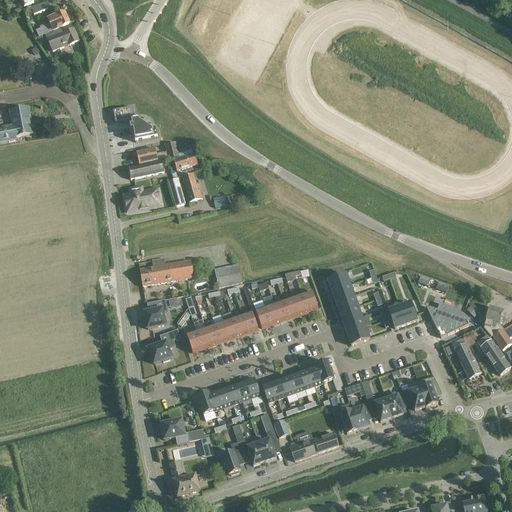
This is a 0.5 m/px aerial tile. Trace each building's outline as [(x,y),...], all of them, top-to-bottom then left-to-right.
[(47,2),(31,9),(33,16),(50,9),(47,2)] [(47,21),(49,25),(46,27),(45,25),(39,27),(40,29),(35,32),(39,38),(52,32),(53,33),(63,28),(62,27),(70,23),(65,13),(57,16),(47,21)] [(53,53),(62,49),(68,46),(79,42),(73,29),(64,33),(62,29),(45,37),(45,36),(38,39),(41,46),(48,43),(53,53)] [(69,88),(76,85),(78,84),(73,74),(64,78),(69,88)] [(158,139),(156,131),(138,119),(135,120),(133,108),(113,112),(116,124),(131,121),(132,123),(133,123),(134,127),(130,128),(131,132),(133,132),(136,143),(158,139)] [(29,110),(10,113),(13,127),(0,129),(0,142),(16,140),(16,138),(33,134),(29,110)] [(158,162),(168,160),(168,161),(179,158),(176,143),(165,146),(166,153),(157,155),(155,150),(136,154),(139,167),(158,162)] [(194,154),(173,161),(177,173),(198,166),(194,154)] [(131,181),(164,174),(161,162),(129,169),(131,181)] [(199,194),(193,175),(182,179),(189,204),(203,200),(201,194),(199,194)] [(178,180),(168,183),(175,209),(186,206),(178,180)] [(142,194),(141,189),(131,191),(132,196),(125,197),(128,214),(161,208),(158,191),(142,194)] [(227,197),(213,200),(215,209),(229,206),(227,197)] [(191,262),(165,267),(164,259),(152,261),(153,269),(140,271),(143,288),(194,279),(191,262)] [(238,265),(214,270),(218,290),(243,285),(238,265)] [(294,274),(285,276),(287,283),(295,280),(295,278),(294,274)] [(328,282),(332,293),(350,286),(346,275),(328,282)] [(419,286),(447,295),(449,288),(422,278),(419,286)] [(266,283),(258,286),(260,292),(268,289),(266,283)] [(350,286),(332,293),(336,304),(354,297),(350,286)] [(301,295),(308,314),(317,310),(312,293),(305,296),(304,294),(301,295)] [(299,317),(308,314),(301,295),(292,298),(299,317)] [(354,297),(336,304),(340,314),(357,308),(354,297)] [(289,320),(299,317),(292,298),(283,302),(289,320)] [(190,300),(185,301),(189,311),(194,309),(190,300)] [(146,322),(144,322),(145,329),(147,329),(147,330),(166,326),(164,316),(169,315),(166,301),(147,305),(149,313),(144,314),(146,322)] [(280,323),(289,320),(283,302),(274,305),(280,323)] [(411,304),(399,308),(406,326),(417,322),(411,304)] [(430,309),(427,310),(441,340),(469,326),(466,322),(463,320),(460,321),(457,314),(439,308),(440,305),(439,304),(437,311),(430,309)] [(271,326),(280,323),(274,305),(265,308),(271,326)] [(473,305),(467,311),(474,318),(480,312),(473,305)] [(261,330),(271,326),(265,308),(255,311),(261,330)] [(357,308),(340,314),(343,325),(361,319),(357,308)] [(395,330),(406,326),(399,308),(388,312),(395,330)] [(486,321),(485,327),(484,329),(491,338),(491,337),(492,338),(492,337),(502,330),(503,330),(500,325),(503,312),(490,308),(486,321)] [(242,316),(248,334),(258,331),(251,313),(242,316)] [(239,338),(248,334),(242,316),(232,319),(239,338)] [(230,341),(239,338),(232,319),(223,322),(230,341)] [(361,319),(343,325),(347,336),(365,329),(361,319)] [(214,326),(213,322),(203,325),(205,329),(211,347),(220,344),(214,326)] [(220,344),(230,341),(223,322),(214,326),(220,344)] [(492,337),(492,338),(502,352),(511,345),(511,344),(509,340),(511,338),(511,324),(503,331),(502,330),(492,337)] [(202,350),(211,347),(205,329),(196,332),(202,350)] [(369,341),(365,329),(347,336),(351,347),(369,341)] [(163,345),(149,350),(154,365),(163,362),(164,364),(171,362),(170,359),(172,359),(169,351),(176,348),(174,342),(181,340),(178,331),(160,337),(163,345)] [(192,354),(202,350),(196,332),(193,333),(193,334),(187,337),(192,354)] [(500,377),(511,369),(487,335),(476,342),(481,350),(500,377)] [(469,381),(481,375),(463,339),(451,345),(454,351),(469,381)] [(322,385),(323,384),(333,381),(337,393),(342,391),(341,389),(342,385),(338,374),(332,377),(331,375),(333,374),(331,368),(329,369),(327,363),(316,367),(317,367),(322,385)] [(323,385),(323,384),(322,385),(317,367),(310,370),(308,370),(314,388),(323,385)] [(305,392),(314,388),(308,370),(305,371),(299,374),(305,392)] [(296,395),(305,392),(299,374),(292,376),(289,377),(296,395)] [(286,398),(296,395),(289,377),(287,378),(280,380),(286,398)] [(245,383),(251,401),(261,397),(254,379),(251,380),(252,380),(245,383)] [(277,401),(286,398),(280,380),(273,383),(273,382),(271,383),(277,401)] [(430,386),(419,389),(426,408),(426,409),(438,405),(436,399),(442,397),(435,382),(430,384),(430,386)] [(242,404),(251,401),(245,383),(238,385),(235,386),(242,404)] [(268,404),(277,401),(271,383),(269,384),(262,387),(268,404)] [(233,407),(242,404),(235,386),(233,386),(233,387),(226,389),(233,407)] [(224,410),(233,407),(226,389),(220,391),(217,392),(224,410)] [(405,392),(402,393),(405,400),(406,406),(412,404),(415,412),(426,408),(419,389),(409,393),(408,391),(405,392)] [(214,413),(224,410),(217,392),(215,393),(208,395),(208,396),(214,413)] [(385,399),(392,420),(403,416),(401,408),(406,406),(405,400),(402,393),(385,399)] [(208,396),(208,395),(208,394),(197,398),(203,416),(214,413),(208,396)] [(392,420),(385,399),(384,396),(373,400),(372,395),(365,397),(368,405),(370,411),(376,409),(381,424),(392,420)] [(369,427),(367,420),(372,418),(370,411),(368,405),(362,407),(362,409),(352,412),(358,431),(369,427)] [(352,412),(341,416),(339,410),(332,412),(336,423),(342,421),(347,436),(358,432),(358,431),(352,412)] [(184,435),(181,421),(161,426),(161,427),(160,427),(161,434),(163,434),(164,441),(175,439),(177,446),(189,444),(187,434),(184,435)] [(279,440),(290,436),(284,421),(273,426),(279,440)] [(239,426),(232,429),(235,437),(242,434),(239,426)] [(258,445),(265,464),(276,460),(271,445),(278,443),(274,431),(266,434),(269,441),(258,445)] [(333,434),(299,447),(297,442),(290,445),(291,450),(290,450),(295,463),(338,448),(333,434)] [(265,464),(258,445),(247,449),(245,441),(238,444),(242,455),(248,453),(253,468),(265,464)] [(235,457),(242,455),(238,444),(230,446),(233,454),(220,458),(225,471),(227,471),(229,476),(230,476),(231,477),(239,474),(239,473),(240,472),(235,457)] [(185,479),(180,463),(169,466),(173,482),(172,482),(177,499),(200,493),(196,476),(185,479)] [(464,510),(457,511),(456,511),(486,511),(484,498),(470,500),(471,503),(463,505),(464,510)]
